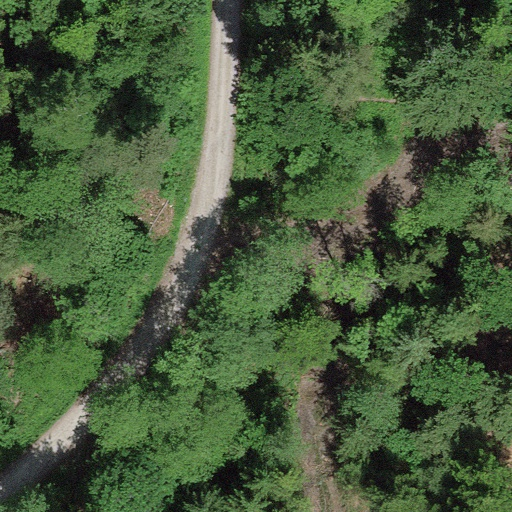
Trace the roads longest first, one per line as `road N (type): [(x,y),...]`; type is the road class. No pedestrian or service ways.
road 1 (track): [(0,490),(109,392),(184,278),(215,189),(226,0)]
road 2 (track): [(203,223),(288,224),(429,177)]
